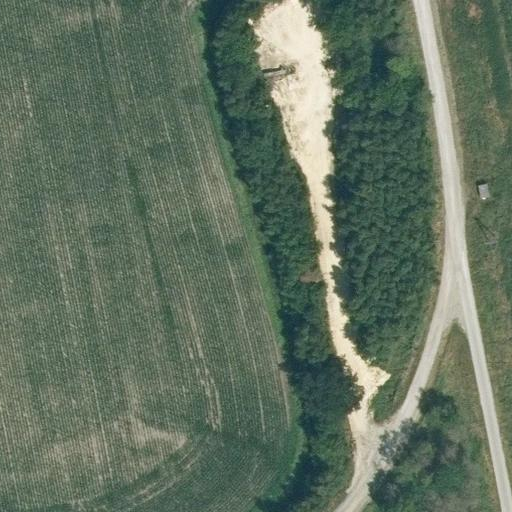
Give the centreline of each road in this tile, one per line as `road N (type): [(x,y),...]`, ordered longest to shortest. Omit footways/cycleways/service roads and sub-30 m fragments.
road 1 (unclassified): [(419,0),(445,147),(452,275),(392,442),(344,511)]
road 2 (track): [(357,498),(363,431),(293,74)]
road 3 (track): [(452,275),(506,511)]
